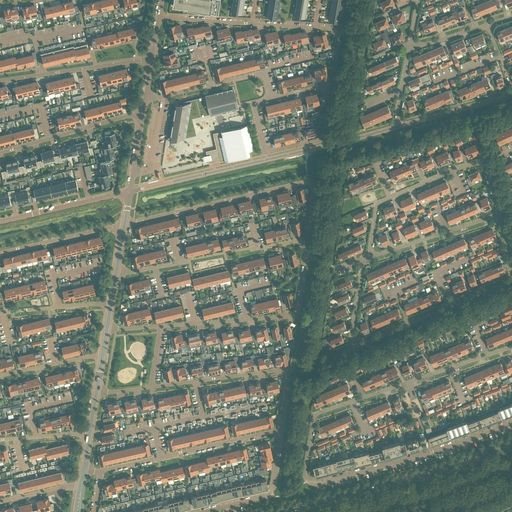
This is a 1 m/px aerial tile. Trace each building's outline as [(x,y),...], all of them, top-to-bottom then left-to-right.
[(105,0),(102,0),(99,1),(102,13),(108,11),(105,0)] [(111,0),(105,0),(108,11),(113,10),(111,0)] [(117,0),(111,0),(113,10),(119,9),(119,8),(117,0)] [(123,0),(125,6),(122,7),(123,12),(126,11),(126,10),(132,8),(132,7),(129,0),(123,0)] [(173,0),(172,6),(175,6),(175,5),(180,6),(180,7),(187,8),(187,9),(216,14),(217,14),(219,0),(218,0),(216,0),(173,0)] [(382,4),(381,4),(383,8),(384,9),(394,5),(392,0),(383,0),(384,1),(381,2),(382,4)] [(485,0),(484,1),(484,2),(488,11),(490,11),(493,10),(489,1),(488,1),(488,0),(485,0)] [(493,0),(490,0),(489,1),(493,10),(494,9),(495,9),(497,8),(493,0)] [(72,1),(67,2),(69,14),(78,12),(77,6),(74,6),(72,1)] [(99,1),(94,2),(97,14),(102,13),(99,1)] [(67,2),(61,4),(64,15),(69,14),(67,2)] [(94,2),(88,4),(91,15),(97,14),(94,2)] [(484,2),(480,4),(484,13),(488,11),(484,2)] [(61,4),(56,5),(58,15),(58,14),(59,14),(63,13),(64,15),(61,4)] [(88,4),(83,5),(85,17),(91,15),(88,4)] [(475,5),(475,6),(479,15),(484,13),(480,4),(476,6),(475,5)] [(35,5),(28,6),(31,19),(37,17),(38,20),(41,19),(40,13),(37,14),(35,5)] [(56,5),(50,7),(53,17),(58,15),(56,5)] [(479,15),(475,6),(475,5),(471,7),(471,8),(475,17),(479,15)] [(24,14),(21,15),(23,21),(31,19),(28,6),(22,8),(24,14)] [(467,17),(463,8),(462,6),(457,8),(462,19),(461,19),(462,19),(464,18),(464,19),(466,18),(466,17),(467,17)] [(16,7),(10,8),(13,21),(17,19),(19,19),(19,22),(23,21),(21,15),(18,15),(16,7)] [(45,13),(43,14),(44,20),(47,19),(47,17),(48,17),(52,16),(52,17),(53,17),(50,7),(44,8),(45,13)] [(5,16),(2,16),(4,23),(7,22),(7,21),(12,19),(13,21),(10,8),(4,9),(5,16)] [(462,19),(457,8),(456,9),(457,11),(453,13),(457,21),(457,20),(458,21),(460,20),(461,19),(462,19)] [(457,21),(453,13),(452,10),(447,12),(452,23),(453,23),(455,22),(457,21)] [(394,19),(391,20),(395,28),(398,27),(397,25),(400,24),(399,23),(406,20),(405,18),(406,18),(404,14),(403,14),(402,12),(400,13),(399,13),(396,14),(396,15),(393,16),(394,19)] [(452,23),(447,12),(442,14),(447,25),(449,24),(449,25),(451,24),(451,23),(452,23)] [(447,25),(442,14),(437,16),(438,19),(442,28),(444,27),(446,26),(447,25)] [(386,19),(376,23),(379,29),(386,26),(388,31),(395,28),(393,23),(389,25),(386,19)] [(426,19),(420,21),(422,25),(423,25),(422,25),(423,27),(424,29),(422,30),(421,31),(423,34),(426,33),(426,32),(431,31),(427,22),(426,19)] [(433,20),(427,22),(431,31),(432,30),(434,29),(436,28),(434,23),(434,22),(433,21),(433,20)] [(128,27),(130,38),(136,37),(135,31),(138,30),(136,24),(128,26),(128,27)] [(184,29),(181,30),(180,24),(178,25),(178,24),(175,25),(175,26),(174,26),(177,39),(186,37),(184,29)] [(209,25),(204,27),(203,27),(205,36),(206,39),(212,38),(209,25)] [(177,39),(174,26),(168,27),(171,40),(177,39)] [(195,39),(193,29),(192,27),(190,28),(190,27),(187,28),(187,29),(190,41),(195,39)] [(200,37),(198,27),(193,29),(195,39),(201,38),(200,37)] [(232,32),(229,33),(228,28),(222,29),(226,42),(231,41),(231,40),(234,39),(232,32)] [(226,42),(222,29),(221,29),(218,29),(218,30),(217,30),(218,36),(215,37),(216,40),(216,42),(217,45),(220,44),(220,43),(226,42)] [(257,29),(252,30),(254,40),(254,42),(260,41),(257,29)] [(506,29),(502,31),(506,40),(506,41),(511,39),(510,37),(506,29)] [(112,31),(107,32),(107,34),(109,44),(115,43),(112,32),(112,31)] [(236,37),(234,37),(234,39),(235,42),(237,41),(238,44),(244,42),(243,40),(241,32),(241,31),(238,31),(236,31),(236,32),(235,32),(236,37)] [(278,36),(277,31),(271,32),(274,45),(283,43),(281,36),(278,37),(278,36)] [(502,31),(497,33),(500,39),(498,40),(500,43),(506,40),(502,31)] [(274,45),(271,32),(269,33),(269,32),(266,33),(265,34),(266,39),(263,40),(266,49),(269,48),(268,47),(274,45)] [(306,32),(300,33),(302,43),(302,44),(308,43),(306,32)] [(382,40),(374,43),(377,50),(377,49),(377,50),(381,49),(381,48),(387,45),(385,42),(388,41),(385,32),(380,34),(382,40)] [(393,32),(387,35),(388,38),(391,36),(394,43),(405,39),(404,38),(405,38),(404,36),(403,36),(402,32),(394,35),(393,32)] [(102,33),(101,34),(104,45),(109,44),(107,34),(102,35),(102,33)] [(90,34),(87,35),(89,43),(92,42),(93,48),(99,47),(96,36),(91,37),(90,34)] [(292,44),(289,35),(289,34),(286,34),(284,34),(284,35),(283,35),(286,46),(291,44),(292,44)] [(325,34),(319,35),(322,46),(321,46),(322,48),(328,47),(325,34)] [(482,34),(477,36),(481,45),(486,43),(482,34)] [(316,47),(321,46),(322,46),(319,35),(318,36),(318,35),(315,36),(313,37),(315,42),(314,42),(312,43),(313,50),(317,49),(316,47)] [(481,45),(477,36),(471,38),(475,47),(481,45)] [(463,40),(457,42),(461,52),(467,50),(463,40)] [(461,52),(457,42),(452,45),(457,57),(462,54),(461,52)] [(87,44),(80,46),(83,57),(90,56),(87,44)] [(74,46),(67,47),(70,59),(76,58),(76,59),(77,59),(74,47),(74,46)] [(80,46),(74,47),(77,59),(83,57),(80,46)] [(442,46),(438,48),(441,57),(442,59),(447,57),(442,46)] [(67,47),(61,49),(63,61),(70,59),(67,47)] [(438,48),(433,50),(437,59),(441,57),(438,48)] [(63,61),(61,49),(54,51),(57,62),(63,61)] [(176,52),(175,49),(169,50),(168,51),(169,54),(163,55),(164,56),(163,56),(164,60),(164,59),(165,61),(175,58),(174,53),(176,52)] [(433,50),(428,52),(432,61),(437,59),(433,50)] [(32,55),(27,56),(29,65),(35,64),(33,58),(36,58),(35,51),(32,52),(32,55)] [(57,62),(54,51),(47,52),(50,64),(57,62)] [(47,52),(41,54),(44,66),(50,64),(47,52)] [(428,52),(424,54),(427,63),(432,61),(428,52)] [(419,56),(422,65),(427,63),(424,54),(419,56)] [(264,66),(262,55),(255,56),(256,57),(258,67),(261,67),(263,67),(263,66),(264,66)] [(418,55),(413,57),(417,67),(422,65),(419,56),(418,55)] [(11,57),(9,58),(11,67),(17,65),(17,68),(18,68),(15,56),(11,57)] [(15,56),(18,68),(23,66),(21,57),(16,59),(15,56)] [(172,68),(180,66),(178,57),(175,58),(165,61),(166,67),(172,65),(172,68)] [(396,57),(383,62),(385,68),(398,63),(396,57)] [(383,62),(370,68),(372,74),(385,68),(383,62)] [(327,68),(326,64),(318,66),(319,68),(322,79),(328,77),(326,68),(327,68)] [(222,76),(219,66),(219,65),(213,66),(216,79),(222,77),(222,76)] [(322,79),(319,68),(314,69),(313,67),(310,68),(312,75),(314,74),(315,75),(316,80),(317,80),(318,80),(321,79),(320,79),(322,79)] [(131,78),(130,74),(128,74),(126,68),(120,70),(123,81),(123,80),(131,78)] [(120,70),(115,71),(118,83),(123,81),(120,70)] [(203,71),(203,70),(196,72),(197,73),(199,82),(202,81),(202,82),(204,81),(205,80),(204,74),(203,71)] [(118,83),(115,71),(110,72),(112,83),(117,82),(117,83),(118,83)] [(310,71),(304,73),(306,84),(309,83),(311,83),(311,82),(312,82),(310,71)] [(428,73),(409,81),(412,88),(431,80),(428,73)] [(100,83),(97,84),(98,89),(107,86),(104,74),(98,75),(100,83)] [(494,74),(490,76),(493,82),(495,81),(498,87),(498,88),(499,88),(499,89),(500,89),(500,88),(501,88),(502,87),(502,86),(505,84),(501,75),(496,77),(494,74)] [(393,75),(380,81),(383,87),(395,82),(393,75)] [(73,76),(67,77),(70,90),(80,88),(78,83),(75,84),(73,76)] [(67,77),(62,79),(65,91),(70,90),(67,77)] [(168,89),(165,80),(166,80),(165,78),(159,79),(162,92),(168,91),(168,89)] [(285,89),(283,78),(277,79),(280,91),(286,90),(285,89)] [(487,78),(482,80),(486,89),(491,87),(487,78)] [(62,79),(57,80),(60,93),(60,92),(65,90),(65,92),(65,91),(62,79)] [(57,80),(52,81),(55,94),(60,93),(57,80)] [(482,80),(477,82),(481,91),(486,89),(482,80)] [(37,81),(31,83),(33,93),(39,92),(40,94),(43,93),(42,88),(39,89),(37,81)] [(47,91),(44,91),(46,96),(49,95),(49,94),(54,93),(54,94),(55,94),(52,81),(46,83),(47,91)] [(380,81),(367,86),(370,93),(383,87),(380,81)] [(467,84),(468,86),(472,96),(475,95),(475,94),(476,93),(472,84),(471,82),(467,84)] [(477,82),(472,84),(476,93),(481,91),(477,82)] [(16,95),(13,95),(15,101),(18,101),(17,98),(23,97),(20,85),(14,87),(16,95)] [(6,86),(0,87),(0,88),(3,101),(12,99),(11,94),(8,94),(6,86)] [(468,86),(463,88),(467,97),(468,97),(472,96),(468,86)] [(463,88),(457,91),(458,95),(460,95),(461,97),(461,96),(462,99),(467,97),(463,88)] [(237,108),(233,89),(205,95),(206,96),(187,101),(187,100),(183,101),(184,104),(175,106),(170,139),(176,138),(177,140),(196,135),(192,120),(191,120),(191,119),(210,114),(210,115),(220,113),(237,108)] [(448,90),(443,93),(446,101),(447,103),(452,100),(448,90)] [(319,105),(317,93),(311,95),(314,107),(319,105)] [(443,93),(438,95),(442,103),(446,101),(443,93)] [(307,103),(304,104),(305,110),(314,108),(314,107),(311,95),(305,96),(307,103)] [(438,95),(433,97),(437,105),(442,103),(438,95)] [(428,97),(422,100),(424,103),(425,103),(428,109),(432,107),(429,99),(428,97)] [(433,97),(429,99),(432,107),(437,105),(433,97)] [(299,98),(293,99),(296,110),(302,108),(302,111),(305,110),(304,104),(301,104),(299,98)] [(114,101),(114,102),(115,102),(117,111),(122,110),(121,104),(126,103),(125,99),(114,101)] [(296,110),(293,99),(288,100),(291,111),(290,111),(291,112),(297,111),(296,110)] [(403,102),(402,107),(407,105),(409,111),(410,112),(411,112),(412,112),(412,111),(413,111),(413,110),(416,108),(413,99),(407,101),(407,100),(403,102)] [(288,100),(282,102),(285,112),(291,111),(288,100)] [(282,102),(277,103),(279,114),(285,112),(282,102)] [(277,103),(271,104),(274,115),(279,114),(277,103)] [(274,115),(271,104),(265,106),(267,113),(264,114),(265,120),(275,117),(274,115)] [(102,115),(100,106),(95,107),(97,117),(103,116),(102,115)] [(383,107),(379,109),(381,114),(389,111),(387,106),(388,106),(383,107)] [(90,108),(89,107),(84,108),(84,107),(80,108),(81,109),(82,114),(82,113),(85,112),(87,120),(92,119),(90,108)] [(81,109),(72,111),(75,124),(81,123),(79,115),(82,114),(81,109)] [(383,119),(379,109),(374,111),(378,121),(383,119)] [(70,113),(67,114),(70,126),(75,124),(72,111),(72,112),(72,113),(71,113),(70,113)] [(378,121),(374,111),(370,113),(372,118),(374,123),(378,121)] [(389,111),(381,114),(383,119),(387,117),(392,116),(392,115),(391,115),(389,111)] [(365,115),(360,117),(361,117),(363,122),(372,118),(370,113),(365,115)] [(70,126),(67,114),(67,115),(63,116),(62,115),(65,127),(70,126)] [(57,115),(53,116),(55,121),(58,120),(59,128),(65,127),(62,115),(57,116),(57,115)] [(372,118),(363,122),(365,126),(365,127),(374,123),(372,118)] [(32,126),(27,127),(30,138),(35,136),(33,129),(36,128),(35,123),(32,124),(32,126)] [(298,132),(301,131),(300,127),(300,124),(296,125),(297,128),(292,129),(293,132),(295,141),(300,140),(298,132)] [(248,125),(213,133),(216,148),(205,151),(207,156),(205,156),(206,160),(207,160),(208,163),(219,161),(219,162),(249,155),(249,151),(253,149),(248,125)] [(304,126),(300,127),(301,131),(305,130),(306,137),(310,136),(311,138),(311,137),(315,136),(315,135),(316,135),(315,133),(318,132),(317,129),(314,129),(314,128),(313,128),(313,125),(304,127),(304,126)] [(509,141),(504,131),(500,133),(504,143),(509,141)] [(104,135),(105,141),(116,138),(114,132),(104,135)] [(278,135),(273,137),(272,132),(269,133),(270,139),(273,138),(275,146),(280,145),(278,135)] [(504,143),(500,133),(495,135),(496,135),(500,144),(500,145),(504,143)] [(117,144),(116,138),(105,141),(104,141),(105,147),(112,145),(112,146),(117,144)] [(87,141),(81,142),(84,152),(83,152),(83,153),(89,152),(90,155),(93,154),(92,148),(89,148),(87,141)] [(78,153),(76,144),(70,145),(73,156),(72,156),(72,157),(78,155),(78,153)] [(476,144),(470,147),(474,156),(477,155),(477,154),(479,153),(477,149),(478,148),(477,147),(476,144)] [(73,156),(70,145),(65,146),(67,157),(72,156),(73,156)] [(114,151),(112,146),(112,145),(105,147),(101,148),(102,154),(103,154),(114,151)] [(67,157),(65,146),(58,148),(60,155),(57,156),(59,162),(62,161),(61,159),(67,158),(67,157)] [(470,147),(465,149),(466,152),(466,153),(467,153),(469,158),(471,157),(474,156),(470,147)] [(458,148),(453,150),(454,154),(455,158),(456,158),(457,161),(458,160),(459,161),(462,160),(462,159),(463,158),(458,148)] [(59,162),(57,156),(54,156),(52,149),(46,151),(49,163),(55,162),(55,163),(59,162)] [(49,163),(46,151),(46,150),(41,151),(41,152),(40,152),(42,160),(39,161),(41,168),(44,167),(43,164),(49,163)] [(115,157),(114,151),(103,154),(105,160),(115,157)] [(447,151),(442,153),(446,163),(447,163),(451,162),(450,161),(451,161),(450,157),(449,154),(448,154),(447,151)] [(442,153),(436,156),(437,158),(437,159),(438,162),(439,162),(440,165),(440,166),(443,165),(443,164),(446,163),(442,153)] [(41,168),(39,161),(36,161),(35,154),(29,156),(32,167),(37,166),(38,168),(41,168)] [(32,167),(29,156),(23,157),(25,165),(22,166),(23,172),(26,172),(26,169),(32,168),(32,167)] [(418,157),(415,158),(418,164),(420,163),(421,164),(421,166),(422,166),(423,170),(426,169),(426,170),(429,169),(429,168),(425,159),(424,157),(419,159),(418,157)] [(431,157),(425,159),(429,168),(429,169),(432,167),(434,166),(432,161),(433,161),(432,159),(432,160),(431,157)] [(415,158),(408,161),(412,172),(417,170),(415,165),(418,164),(415,158)] [(23,172),(22,166),(19,167),(17,160),(16,160),(16,159),(12,160),(12,161),(11,161),(13,172),(14,173),(20,172),(20,173),(23,172)] [(511,160),(508,162),(508,161),(501,164),(503,169),(505,167),(507,171),(508,170),(509,172),(511,170),(511,160)] [(13,172),(11,161),(5,162),(7,171),(1,172),(3,178),(9,177),(8,173),(13,172)] [(99,163),(101,169),(111,167),(110,161),(99,163)] [(395,166),(394,167),(398,177),(403,175),(400,167),(397,169),(395,166)] [(113,173),(111,167),(101,169),(99,169),(101,175),(108,173),(108,174),(113,173)] [(394,167),(389,169),(390,172),(393,180),(394,179),(394,180),(399,178),(398,177),(394,167)] [(470,178),(467,179),(470,185),(473,184),(472,181),(474,180),(474,181),(477,179),(481,177),(478,171),(477,171),(475,172),(469,175),(470,178)] [(109,179),(108,174),(108,173),(101,175),(98,176),(100,182),(109,179)] [(374,173),(369,175),(373,184),(372,184),(373,186),(377,184),(377,183),(378,182),(377,181),(378,181),(376,177),(374,173)] [(369,175),(364,178),(368,186),(367,186),(368,188),(372,187),(371,185),(372,184),(373,184),(369,175)] [(364,178),(359,180),(363,188),(362,188),(363,190),(367,189),(366,187),(367,186),(368,186),(364,178)] [(110,186),(109,179),(100,182),(101,188),(110,186)] [(359,180),(354,182),(358,190),(358,192),(362,191),(361,189),(362,188),(363,188),(359,180)] [(354,182),(349,184),(352,193),(353,195),(357,193),(356,191),(358,190),(354,182)] [(446,182),(441,184),(445,192),(450,190),(446,182)] [(441,184),(437,186),(440,194),(445,192),(441,184)] [(437,186),(432,188),(436,196),(440,194),(437,186)] [(31,193),(29,187),(26,187),(26,188),(20,190),(20,191),(21,191),(23,202),(30,200),(28,193),(31,193)] [(41,198),(39,188),(33,189),(35,199),(41,198)] [(295,195),(297,203),(306,201),(305,199),(307,198),(306,194),(304,194),(303,188),(299,188),(299,189),(297,190),(298,195),(295,195)] [(432,188),(427,190),(431,198),(436,196),(432,188)] [(21,191),(20,191),(14,192),(14,190),(11,191),(12,197),(15,196),(17,203),(18,203),(18,204),(23,203),(22,202),(23,202),(21,191)] [(427,190),(423,192),(426,200),(431,198),(427,190)] [(9,198),(12,197),(11,191),(8,192),(8,194),(2,195),(5,206),(6,206),(6,207),(10,206),(10,205),(11,205),(9,198)] [(286,206),(282,192),(279,193),(279,194),(277,195),(278,199),(275,200),(276,206),(277,208),(286,206)] [(286,192),(282,192),(286,206),(295,204),(293,196),(290,196),(289,192),(286,192)] [(427,203),(426,200),(423,192),(418,194),(422,205),(423,205),(427,203)] [(276,206),(275,200),(272,201),(271,196),(269,196),(265,197),(268,210),(274,209),(274,207),(276,206)] [(268,210),(265,197),(261,198),(259,199),(260,204),(257,204),(259,213),(268,210)] [(412,197),(406,199),(410,208),(415,206),(415,205),(416,205),(414,202),(412,197)] [(481,198),(477,200),(479,205),(482,204),(485,210),(490,208),(488,203),(489,203),(488,201),(487,197),(482,199),(481,198)] [(410,208),(406,199),(401,201),(403,207),(404,210),(405,210),(406,212),(411,210),(410,208)] [(248,200),(244,201),(247,212),(246,212),(247,215),(253,213),(253,211),(256,210),(254,204),(251,205),(250,200),(248,201),(248,200)] [(247,212),(244,201),(240,202),(240,203),(238,203),(239,208),(236,209),(238,214),(246,212),(247,212)] [(465,204),(464,204),(469,215),(473,213),(474,213),(469,202),(468,203),(468,205),(466,207),(465,204)] [(471,202),(469,202),(474,213),(479,211),(475,203),(472,204),(471,202)] [(390,206),(389,206),(393,217),(395,217),(394,214),(397,213),(394,204),(393,205),(392,203),(389,204),(390,206)] [(238,214),(236,209),(234,209),(232,204),(230,205),(230,204),(226,205),(230,219),(239,217),(238,214)] [(460,206),(464,217),(469,215),(464,204),(463,205),(464,207),(461,209),(460,206)] [(230,219),(226,205),(222,206),(223,207),(221,207),(222,212),(219,213),(221,221),(230,219)] [(385,213),(382,215),(383,219),(390,216),(392,218),(393,217),(389,206),(383,208),(385,213)] [(459,209),(456,211),(460,219),(464,217),(460,206),(458,207),(459,209)] [(212,223),(209,209),(205,210),(205,211),(203,212),(204,216),(201,217),(203,223),(206,222),(206,225),(212,223)] [(221,221),(219,213),(216,214),(215,209),(213,209),(209,209),(212,223),(217,222),(221,221)] [(358,210),(352,213),(354,216),(355,215),(357,220),(361,219),(366,217),(365,217),(368,216),(368,215),(367,213),(366,210),(360,213),(358,210)] [(451,210),(446,212),(447,215),(450,223),(451,223),(455,221),(451,213),(452,213),(451,210)] [(452,210),(451,210),(452,213),(451,213),(455,221),(460,219),(456,211),(453,212),(452,210)] [(203,223),(201,217),(199,218),(197,213),(195,213),(191,214),(194,225),(195,227),(201,226),(200,224),(203,223)] [(194,225),(191,214),(188,215),(186,216),(187,221),(184,221),(185,227),(194,225)] [(172,219),(175,228),(181,227),(180,223),(179,223),(178,218),(176,218),(175,218),(172,219)] [(430,218),(425,220),(429,230),(430,229),(430,230),(434,228),(435,227),(433,224),(432,220),(430,218)] [(289,224),(291,230),(294,229),(295,234),(297,233),(297,234),(301,233),(299,226),(301,226),(300,221),(298,222),(298,219),(292,221),(292,223),(289,224)] [(425,220),(420,222),(421,225),(420,225),(422,229),(422,228),(424,232),(423,232),(424,233),(427,231),(426,231),(429,230),(425,220)] [(159,232),(157,223),(155,223),(154,223),(151,223),(154,233),(153,233),(154,234),(159,233),(159,232)] [(357,224),(350,226),(351,229),(353,229),(355,235),(366,230),(366,229),(367,228),(366,226),(365,227),(363,224),(358,226),(357,224)] [(414,224),(409,227),(413,236),(416,235),(415,234),(418,233),(416,229),(416,227),(415,227),(414,224)] [(288,236),(285,225),(279,226),(280,228),(282,237),(285,237),(288,237),(288,236)] [(143,236),(141,227),(141,226),(138,227),(135,228),(137,233),(135,233),(136,237),(138,237),(138,239),(144,238),(143,236)] [(409,227),(403,229),(405,232),(404,232),(405,233),(407,238),(409,237),(410,237),(413,236),(409,227)] [(396,229),(391,231),(393,236),(394,240),(395,239),(396,242),(397,242),(398,243),(401,241),(401,240),(402,240),(398,230),(397,231),(396,229)] [(491,229),(488,231),(492,242),(497,240),(493,230),(491,230),(491,229)] [(383,234),(378,236),(380,241),(382,240),(382,242),(382,243),(383,246),(387,245),(387,244),(390,242),(388,237),(390,236),(388,230),(382,232),(383,234)] [(488,231),(483,233),(487,241),(491,239),(492,242),(488,231)] [(243,232),(237,234),(240,245),(242,245),(245,244),(246,244),(245,243),(246,243),(245,240),(243,232)] [(483,233),(478,235),(482,243),(487,241),(483,233)] [(240,245),(237,234),(232,235),(235,247),(238,246),(240,245)] [(235,247),(232,235),(227,236),(230,248),(232,247),(232,248),(235,247)] [(478,235),(474,237),(477,245),(482,243),(478,235)] [(101,236),(95,238),(98,247),(103,246),(103,244),(104,244),(103,240),(102,241),(101,236)] [(230,248),(227,236),(221,238),(224,249),(225,249),(225,250),(228,249),(228,248),(230,248)] [(217,237),(211,238),(212,240),(214,249),(216,249),(219,249),(219,248),(220,248),(217,239),(217,237)] [(470,240),(469,240),(472,247),(477,245),(474,237),(470,238),(470,239),(470,240)] [(349,248),(352,255),(355,253),(363,250),(360,244),(358,239),(353,241),(354,243),(355,245),(349,248)] [(463,239),(459,240),(463,248),(465,247),(467,249),(468,249),(467,246),(464,239),(463,239)] [(204,252),(201,243),(202,243),(201,240),(195,242),(196,244),(198,254),(202,253),(202,252),(204,252)] [(459,240),(455,242),(458,250),(461,249),(462,251),(464,251),(463,248),(459,240)] [(193,254),(191,245),(191,243),(185,244),(187,252),(186,252),(187,255),(188,255),(188,256),(191,255),(193,254)] [(446,246),(442,248),(445,256),(446,258),(448,258),(447,255),(450,254),(451,256),(446,246)] [(46,248),(40,249),(43,260),(48,259),(49,261),(52,261),(51,256),(48,257),(46,248)] [(163,248),(158,249),(160,259),(162,259),(163,259),(166,259),(165,258),(166,258),(166,257),(166,254),(165,254),(163,248)] [(342,252),(338,254),(341,259),(347,257),(351,255),(352,255),(349,248),(341,251),(342,252)] [(427,250),(421,252),(425,261),(430,258),(431,261),(434,259),(432,254),(429,255),(427,250)] [(437,250),(433,252),(436,260),(439,258),(440,261),(442,260),(437,250)] [(296,259),(294,252),(290,253),(291,253),(288,254),(289,259),(286,260),(288,268),(297,266),(297,263),(299,263),(297,258),(296,259)] [(140,265),(137,255),(137,253),(131,254),(132,257),(131,257),(131,261),(133,261),(134,266),(136,265),(136,266),(140,265)] [(284,259),(281,259),(280,255),(278,255),(278,254),(274,255),(277,269),(286,267),(284,259)] [(410,256),(409,257),(414,269),(417,268),(419,272),(425,269),(422,261),(418,263),(415,255),(414,255),(413,254),(410,256)] [(277,269),(274,255),(270,256),(270,257),(268,257),(269,262),(266,263),(268,271),(277,269)] [(11,267),(9,257),(3,258),(5,266),(2,267),(3,272),(7,271),(6,269),(11,268),(11,267)] [(260,268),(257,259),(257,258),(254,259),(252,260),(254,269),(255,271),(260,270),(260,268)] [(402,259),(400,260),(404,269),(409,267),(405,258),(402,259)] [(400,260),(395,262),(399,271),(404,269),(400,260)] [(501,260),(496,262),(501,275),(501,274),(503,273),(503,274),(508,272),(506,268),(504,263),(502,263),(501,260)] [(244,272),(242,262),(240,263),(240,262),(236,263),(237,264),(236,264),(239,275),(245,274),(244,271),(244,272)] [(395,262),(391,264),(394,273),(399,271),(395,262)] [(496,262),(491,264),(492,265),(496,276),(497,277),(496,276),(498,275),(499,276),(501,275),(496,262)] [(239,275),(236,264),(234,264),(231,264),(231,265),(231,266),(230,266),(231,269),(232,269),(234,276),(239,275)] [(391,264),(386,266),(390,275),(394,273),(391,264)] [(496,276),(492,265),(487,267),(491,278),(492,278),(493,277),(494,278),(497,277),(496,276)] [(386,266),(381,268),(385,277),(390,275),(386,266)] [(487,267),(482,269),(487,280),(489,279),(489,280),(492,279),(492,278),(491,278),(487,267)] [(381,268),(377,270),(380,279),(385,277),(381,268)] [(482,269),(477,271),(482,282),(483,281),(484,282),(487,281),(487,280),(482,269)] [(377,270),(372,272),(376,281),(380,279),(377,270)] [(366,280),(365,287),(372,284),(371,283),(376,281),(372,272),(368,273),(369,274),(367,275),(369,279),(366,280)] [(473,274),(468,276),(469,279),(468,280),(470,283),(472,286),(473,286),(473,287),(477,285),(476,284),(477,284),(473,274)] [(462,277),(456,280),(461,291),(464,290),(464,289),(466,288),(465,284),(464,282),(462,277)] [(145,290),(142,280),(142,279),(139,280),(139,281),(137,281),(140,293),(145,291),(145,290)] [(343,279),(337,282),(338,284),(339,284),(342,289),(345,288),(349,287),(349,286),(350,286),(352,285),(353,285),(352,284),(353,284),(352,279),(351,280),(350,279),(347,280),(347,279),(344,280),(343,279)] [(453,283),(452,284),(453,287),(453,289),(454,289),(456,293),(458,292),(458,293),(461,291),(456,280),(452,281),(453,283)] [(127,284),(126,284),(127,289),(126,289),(127,293),(128,293),(129,295),(134,294),(132,283),(131,281),(130,282),(127,283),(127,284)] [(140,293),(137,281),(134,282),(132,283),(134,294),(140,293)] [(365,300),(364,301),(365,303),(367,303),(367,304),(378,299),(375,294),(380,292),(379,288),(372,291),(373,294),(364,298),(365,300)] [(436,301),(432,293),(431,290),(427,292),(428,295),(431,303),(436,301)] [(437,291),(432,293),(436,301),(440,300),(439,299),(440,298),(441,298),(437,291)] [(291,292),(280,295),(282,301),(285,300),(286,305),(289,304),(289,305),(292,304),(291,297),(292,297),(291,292)] [(427,292),(422,294),(423,297),(427,305),(431,303),(428,295),(427,292)] [(341,293),(335,296),(336,299),(337,298),(339,304),(343,302),(344,302),(348,300),(350,299),(348,293),(342,296),(341,293)] [(279,307),(276,296),(271,297),(271,300),(272,300),(274,309),(276,308),(276,309),(279,308),(279,307)] [(423,297),(418,299),(422,307),(427,305),(423,297)] [(266,299),(260,300),(261,302),(263,311),(264,312),(267,311),(266,311),(269,310),(266,301),(266,299)] [(418,299),(414,301),(417,309),(422,307),(418,299)] [(414,301),(409,303),(413,311),(417,309),(414,301)] [(409,303),(404,305),(407,312),(408,312),(409,312),(409,313),(413,311),(409,303)] [(505,313),(500,315),(503,320),(511,317),(509,313),(511,311),(511,303),(503,307),(505,313)] [(151,317),(148,306),(143,307),(146,318),(148,318),(151,318),(151,317)] [(146,318),(143,307),(137,308),(138,311),(140,320),(142,319),(143,320),(146,319),(145,318),(146,318)] [(339,307),(330,311),(331,314),(335,312),(337,317),(341,316),(345,315),(345,314),(348,313),(348,312),(349,312),(348,309),(347,310),(346,307),(340,310),(339,307)] [(398,308),(376,318),(379,327),(382,326),(381,325),(383,324),(384,325),(386,324),(386,323),(388,322),(388,323),(391,322),(390,321),(392,320),(393,321),(395,320),(395,319),(397,318),(397,319),(400,318),(400,317),(401,316),(401,315),(400,314),(398,308)] [(135,321),(133,312),(133,309),(127,311),(127,312),(130,323),(133,322),(133,321),(135,321)] [(130,323),(127,312),(122,313),(122,314),(121,315),(122,319),(123,318),(124,323),(126,323),(126,324),(130,323)] [(88,319),(87,313),(81,315),(83,324),(91,322),(90,318),(88,319)] [(379,327),(376,318),(375,315),(370,317),(374,327),(375,329),(377,328),(377,326),(379,326),(379,327)] [(361,327),(362,330),(362,331),(363,330),(365,333),(366,332),(369,331),(370,330),(367,323),(369,321),(367,316),(364,317),(366,321),(364,322),(363,323),(362,323),(361,323),(361,324),(362,327),(361,327)] [(49,318),(43,319),(45,328),(53,326),(52,322),(50,322),(49,318)] [(337,321),(330,324),(332,327),(333,326),(335,331),(339,330),(344,328),(343,328),(346,327),(344,321),(338,324),(337,321)] [(18,331),(16,331),(18,338),(23,337),(25,336),(24,333),(22,324),(18,325),(17,326),(18,331)] [(285,334),(283,334),(284,339),(286,339),(286,340),(292,338),(289,325),(285,326),(285,327),(283,327),(285,334)] [(279,334),(277,326),(273,327),(273,328),(271,328),(274,341),(280,339),(280,340),(283,339),(282,333),(279,334)] [(251,335),(249,328),(245,329),(245,330),(244,330),(247,342),(255,341),(254,338),(253,335),(251,335)] [(263,340),(261,329),(259,329),(259,328),(255,329),(257,337),(254,338),(255,341),(255,344),(264,342),(263,340)] [(268,336),(266,328),(261,329),(263,340),(268,339),(269,341),(272,341),(271,335),(268,336)] [(503,331),(500,333),(504,341),(508,339),(504,328),(503,329),(503,331)] [(234,337),(232,330),(227,331),(230,344),(235,342),(235,343),(238,342),(237,338),(237,336),(234,337)] [(247,342),(244,330),(242,330),(238,330),(240,338),(237,338),(238,342),(238,344),(247,342)] [(499,333),(496,335),(499,343),(504,341),(500,333),(499,330),(498,331),(499,333)] [(217,338),(215,331),(211,331),(211,332),(210,333),(213,344),(212,344),(212,345),(221,343),(220,340),(220,337),(217,338)] [(230,344),(227,331),(221,333),(223,340),(220,340),(221,343),(221,346),(224,345),(230,344)] [(213,344),(210,333),(209,333),(208,332),(204,333),(206,340),(203,341),(204,345),(204,347),(207,346),(212,344),(213,344)] [(204,345),(203,341),(203,339),(200,340),(198,333),(193,334),(196,347),(204,345)] [(135,334),(124,335),(125,344),(133,344),(134,351),(137,351),(136,344),(134,344),(134,340),(136,340),(135,334)] [(181,334),(176,335),(179,348),(187,346),(186,343),(186,340),(183,341),(181,334)] [(196,347),(193,334),(188,335),(189,342),(186,343),(187,346),(188,351),(191,350),(191,348),(196,347)] [(491,334),(490,334),(491,337),(495,345),(499,343),(496,335),(493,336),(491,334)] [(179,348),(176,335),(175,336),(174,335),(170,336),(172,343),(169,344),(168,352),(174,350),(174,349),(179,348)] [(335,335),(328,337),(329,340),(331,340),(333,345),(337,344),(341,343),(340,342),(344,341),(344,340),(345,340),(344,337),(343,338),(342,335),(336,338),(335,335)] [(487,335),(485,336),(486,339),(489,347),(490,346),(490,347),(495,345),(491,337),(488,338),(487,335)] [(470,339),(465,341),(469,351),(474,349),(472,344),(471,342),(470,339)] [(83,340),(77,341),(78,343),(80,352),(80,353),(84,352),(84,351),(85,351),(84,346),(86,345),(85,342),(83,342),(83,340)] [(459,341),(454,343),(459,355),(461,355),(463,354),(464,353),(459,341)] [(459,341),(464,353),(466,353),(468,352),(469,351),(465,341),(460,343),(459,341)] [(454,343),(449,345),(454,358),(456,357),(458,356),(459,355),(454,343)] [(444,347),(445,350),(449,360),(454,358),(449,345),(444,347)] [(288,356),(290,346),(283,348),(284,350),(279,351),(282,364),(287,363),(286,356),(288,356)] [(445,350),(440,352),(444,362),(449,360),(445,350)] [(42,351),(34,352),(36,362),(42,360),(41,356),(43,355),(42,351)] [(282,364),(279,351),(271,353),(272,358),(272,359),(275,358),(276,365),(282,364)] [(271,366),(269,359),(272,358),(271,353),(270,352),(267,353),(268,353),(262,355),(265,366),(266,366),(267,367),(271,366)] [(440,352),(435,354),(439,364),(441,363),(441,364),(443,363),(443,362),(444,362),(440,352)] [(422,353),(417,356),(418,359),(422,369),(423,368),(423,369),(427,367),(428,367),(426,363),(427,363),(425,359),(424,357),(423,354),(422,353)] [(5,356),(6,358),(8,368),(14,367),(13,366),(14,365),(14,363),(13,363),(11,354),(5,356)] [(254,368),(252,361),(255,360),(254,356),(254,354),(251,355),(251,356),(245,357),(246,358),(248,369),(250,368),(250,369),(254,368)] [(435,354),(430,356),(431,359),(430,359),(431,361),(432,361),(434,366),(439,364),(435,354)] [(26,364),(24,355),(16,357),(17,361),(19,361),(20,365),(26,364)] [(265,366),(262,355),(257,356),(257,355),(254,356),(255,360),(255,362),(258,361),(260,368),(264,367),(265,366)] [(238,362),(237,358),(237,356),(233,357),(234,358),(229,359),(232,371),(233,370),(233,371),(237,370),(235,363),(238,362)] [(417,356),(412,358),(413,361),(414,364),(413,364),(415,368),(415,367),(417,371),(417,372),(420,371),(419,370),(422,369),(418,359),(417,356)] [(246,358),(241,359),(240,357),(237,358),(238,362),(239,364),(242,363),(243,371),(247,370),(247,369),(248,369),(246,358)] [(232,371),(229,359),(229,358),(220,360),(222,365),(221,365),(222,366),(225,365),(226,373),(230,372),(230,371),(232,371)] [(222,365),(220,360),(220,359),(212,361),(215,373),(216,373),(220,373),(219,365),(221,365),(222,365)] [(205,366),(204,363),(203,360),(195,362),(198,375),(203,374),(202,367),(205,366)] [(215,373),(212,361),(204,363),(205,366),(205,368),(208,368),(210,375),(214,374),(213,373),(215,373)] [(401,361),(397,363),(400,370),(403,368),(403,369),(404,373),(405,373),(406,376),(407,375),(408,376),(411,375),(411,374),(412,373),(407,362),(402,365),(401,361)] [(198,375),(195,362),(187,364),(188,369),(188,370),(191,369),(193,377),(197,376),(197,375),(198,375)] [(188,369),(187,364),(187,363),(184,363),(184,364),(179,365),(181,377),(187,376),(185,369),(188,369)] [(496,364),(500,374),(501,377),(506,374),(505,371),(504,372),(500,363),(496,365),(496,364)] [(181,377),(179,365),(179,364),(170,366),(172,372),(174,372),(176,379),(181,377)] [(399,375),(395,366),(394,364),(389,366),(391,368),(394,377),(399,375)] [(500,374),(496,364),(495,364),(496,365),(491,367),(495,376),(500,374)] [(495,376),(491,367),(487,369),(491,378),(495,376)] [(72,370),(74,380),(74,381),(80,380),(79,378),(81,377),(80,373),(78,374),(77,369),(76,369),(76,368),(72,369),(72,370)] [(172,379),(170,368),(164,369),(162,370),(162,374),(165,373),(166,381),(170,380),(170,379),(172,379)] [(391,368),(386,370),(390,379),(394,377),(391,368)] [(491,378),(487,369),(483,370),(486,379),(491,378)] [(386,370),(381,372),(385,381),(390,379),(386,370)] [(486,379),(483,370),(478,372),(482,381),(486,379)] [(69,381),(66,371),(63,371),(64,372),(61,373),(64,383),(63,383),(64,384),(69,383),(69,381)] [(381,372),(377,374),(380,383),(385,381),(381,372)] [(482,381),(478,372),(474,374),(478,383),(482,381)] [(377,374),(372,376),(376,385),(380,383),(377,374)] [(478,383),(474,374),(469,376),(473,385),(478,383)] [(53,385),(51,375),(45,376),(46,381),(44,381),(46,386),(47,385),(48,388),(54,386),(53,385)] [(372,376),(367,378),(371,387),(376,385),(372,376)] [(469,376),(465,378),(469,387),(473,385),(469,376)] [(33,379),(32,379),(34,388),(39,387),(40,387),(41,387),(41,386),(41,384),(40,382),(38,382),(38,380),(37,378),(34,378),(34,379),(33,379)] [(367,378),(362,380),(366,389),(371,387),(367,378)] [(447,381),(444,382),(448,391),(453,389),(449,380),(447,381)] [(274,393),(271,382),(270,382),(270,381),(266,382),(267,390),(264,390),(265,394),(266,396),(269,395),(274,394),(274,393)] [(18,392),(16,382),(13,383),(13,384),(11,384),(14,396),(19,394),(19,392),(18,392)] [(264,390),(264,388),(261,389),(259,382),(255,383),(255,384),(254,384),(257,396),(256,396),(257,396),(265,394),(264,390)] [(440,384),(444,395),(449,393),(448,391),(444,382),(440,384)] [(257,396),(254,384),(253,384),(252,383),(248,384),(250,392),(247,392),(248,397),(248,398),(252,397),(256,396),(257,396)] [(347,383),(342,385),(346,394),(349,393),(351,392),(347,383)] [(14,396),(11,384),(10,384),(7,385),(5,386),(7,391),(5,391),(6,395),(7,397),(14,396)] [(239,386),(238,386),(241,397),(243,397),(243,398),(248,397),(247,392),(245,393),(243,385),(243,384),(239,385),(239,386)] [(440,384),(435,386),(439,395),(440,397),(444,395),(440,384),(439,384),(440,384)] [(346,394),(342,385),(338,387),(342,396),(346,394)] [(332,386),(328,388),(329,391),(333,400),(335,399),(337,398),(334,389),(332,386)] [(435,386),(430,388),(434,397),(439,395),(435,386)] [(342,396),(338,387),(334,389),(337,398),(342,396)] [(430,388),(426,390),(429,399),(430,399),(434,397),(430,388)] [(324,390),(319,391),(320,394),(324,403),(328,401),(324,390)] [(423,393),(421,393),(426,404),(431,401),(430,399),(429,399),(426,390),(422,392),(423,393)] [(329,391),(325,392),(329,401),(333,400),(329,391)] [(315,395),(315,398),(317,398),(319,405),(324,403),(320,394),(319,395),(319,394),(315,395)] [(148,398),(147,398),(150,411),(158,409),(157,403),(154,404),(152,396),(148,397),(148,398)] [(396,406),(393,407),(395,412),(396,414),(401,412),(400,410),(403,409),(401,403),(402,403),(401,401),(400,401),(399,398),(398,398),(398,397),(396,398),(396,399),(393,400),(396,406)] [(150,411),(147,398),(141,399),(143,406),(140,407),(142,413),(150,411)] [(142,413),(140,407),(140,405),(137,406),(135,399),(130,400),(133,413),(138,412),(139,414),(142,414),(142,413)] [(124,413),(123,409),(123,407),(120,408),(118,400),(114,401),(114,402),(113,402),(115,414),(121,413),(121,414),(124,413)] [(133,413),(130,400),(125,401),(126,408),(123,409),(124,413),(124,415),(133,413)] [(115,414),(113,402),(111,403),(111,402),(107,403),(109,412),(106,413),(107,417),(111,416),(110,415),(115,414)] [(388,402),(384,403),(387,411),(390,410),(391,413),(395,412),(393,407),(391,408),(389,402),(388,402)] [(511,414),(508,405),(508,403),(503,405),(507,416),(511,414)] [(502,404),(498,406),(498,407),(498,408),(502,418),(505,417),(507,416),(503,405),(502,404)] [(498,406),(493,408),(494,409),(498,420),(502,418),(498,408),(498,407),(498,406)] [(493,408),(489,410),(489,411),(493,421),(498,420),(494,409),(493,408)] [(370,409),(366,411),(369,419),(372,418),(374,420),(375,419),(370,409)] [(72,410),(65,412),(68,424),(72,423),(74,422),(72,417),(74,417),(73,413),(72,410)] [(489,410),(484,412),(485,413),(485,414),(489,423),(493,421),(489,411),(489,410)] [(68,424),(65,412),(60,413),(63,425),(66,425),(66,424),(68,424)] [(63,425),(60,413),(55,415),(58,426),(60,426),(63,425)] [(349,414),(345,415),(349,424),(354,422),(350,414),(349,415),(349,414)] [(58,426),(55,415),(49,416),(50,418),(52,428),(55,427),(58,426)] [(349,424),(345,415),(345,416),(343,417),(343,416),(340,417),(341,418),(344,426),(349,424)] [(19,416),(14,418),(17,429),(22,428),(21,423),(23,423),(22,418),(21,416),(19,416)] [(17,429),(14,418),(8,419),(9,421),(11,431),(14,430),(17,429)] [(341,418),(339,419),(339,418),(336,419),(336,420),(337,420),(340,428),(344,426),(341,418)] [(47,429),(45,420),(40,421),(39,421),(38,421),(37,421),(38,424),(38,426),(40,426),(41,428),(41,430),(42,430),(44,429),(45,429),(47,429)] [(337,420),(336,420),(335,421),(334,420),(332,421),(332,422),(336,430),(340,428),(337,420)] [(456,421),(451,423),(452,427),(456,436),(460,434),(457,425),(456,421)] [(470,430),(467,423),(466,421),(462,423),(465,432),(470,430)] [(466,421),(467,423),(470,430),(475,429),(472,421),(467,423),(467,421),(466,421)] [(116,428),(115,422),(104,424),(104,426),(103,427),(104,431),(112,429),(113,432),(118,430),(118,427),(116,428)] [(330,422),(327,423),(332,434),(337,432),(336,430),(332,422),(330,423),(330,422)] [(325,424),(323,425),(328,436),(332,434),(327,423),(328,424),(326,425),(325,424)] [(456,436),(452,427),(451,423),(446,424),(446,426),(451,437),(456,436)] [(465,432),(462,423),(457,425),(460,434),(465,432)] [(321,425),(318,427),(318,428),(319,428),(323,438),(328,436),(323,425),(323,426),(321,427),(321,425)] [(446,426),(442,427),(446,439),(451,437),(446,426)] [(442,427),(437,429),(438,433),(441,441),(446,439),(442,427)] [(437,429),(432,431),(434,435),(436,443),(441,441),(438,433),(437,429)] [(432,431),(427,433),(431,444),(436,443),(434,435),(432,431)] [(102,438),(101,438),(102,442),(110,441),(111,443),(117,442),(116,439),(115,439),(114,433),(102,436),(102,438)] [(407,446),(405,442),(405,440),(400,441),(400,442),(404,453),(408,451),(407,448),(408,448),(407,445),(407,446)] [(270,447),(268,442),(257,445),(259,451),(261,450),(260,450),(270,447)] [(404,453),(400,442),(394,443),(398,454),(403,453),(404,453)] [(398,454),(394,443),(389,445),(392,456),(398,454)] [(392,456),(389,445),(383,447),(386,458),(392,456)] [(6,449),(0,450),(3,460),(9,459),(6,449)] [(362,464),(359,454),(359,451),(354,453),(354,455),(357,465),(362,464)] [(231,462),(229,452),(223,453),(225,462),(225,463),(226,463),(231,462)] [(354,455),(349,457),(351,467),(351,466),(354,466),(357,465),(354,455)] [(349,457),(343,458),(345,468),(346,468),(345,468),(348,467),(348,468),(351,467),(349,457)] [(336,458),(331,459),(332,461),(335,471),(339,470),(337,460),(336,458)] [(343,458),(337,460),(339,470),(340,470),(340,469),(342,469),(345,468),(343,458)] [(271,464),(270,459),(263,461),(263,460),(261,461),(262,467),(257,468),(259,474),(265,472),(264,466),(271,464)] [(318,462),(313,464),(313,463),(310,467),(311,467),(314,466),(316,476),(321,475),(318,465),(318,462)] [(184,476),(182,466),(176,468),(178,477),(178,478),(184,476)] [(162,480),(160,472),(159,469),(153,470),(156,479),(155,479),(156,481),(161,480),(162,480)] [(173,478),(171,469),(167,469),(168,470),(165,470),(167,479),(167,481),(173,479),(173,478)] [(138,480),(135,480),(137,487),(140,486),(139,485),(145,484),(144,482),(142,473),(136,474),(137,477),(138,480)] [(137,487),(135,480),(132,481),(131,476),(125,477),(127,486),(133,485),(133,488),(137,487)] [(127,486),(125,477),(119,478),(122,487),(121,487),(122,489),(128,487),(127,486)] [(8,479),(3,481),(3,483),(5,492),(11,491),(10,486),(13,485),(11,479),(8,479)] [(26,489),(24,481),(18,482),(20,491),(26,489)] [(116,489),(115,483),(114,483),(109,484),(111,494),(112,494),(117,493),(116,489)] [(111,494),(109,484),(103,485),(105,492),(102,493),(103,500),(107,499),(106,496),(112,495),(112,494),(111,494)] [(48,498),(42,499),(45,509),(51,507),(51,510),(54,509),(53,502),(50,503),(49,498),(48,498)] [(38,509),(35,510),(36,511),(39,511),(39,510),(45,509),(42,499),(42,500),(36,501),(38,509)] [(26,504),(25,504),(26,511),(36,511),(35,510),(33,511),(31,503),(30,503),(29,502),(26,503),(26,504)]
